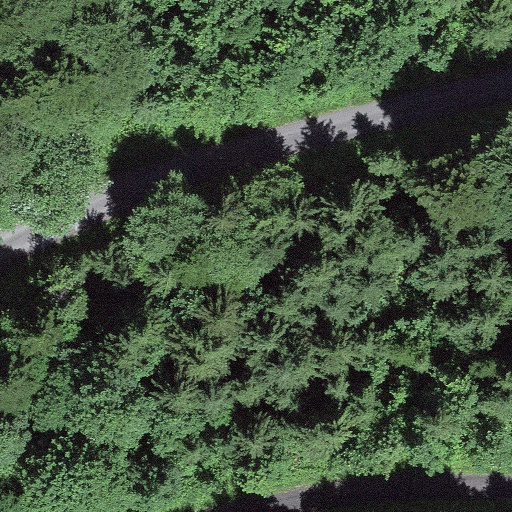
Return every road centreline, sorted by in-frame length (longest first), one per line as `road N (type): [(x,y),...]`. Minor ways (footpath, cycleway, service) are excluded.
road 1 (unclassified): [(0,254),(147,180),(224,152),(511,80)]
road 2 (unclassified): [(511,490),(269,511)]
